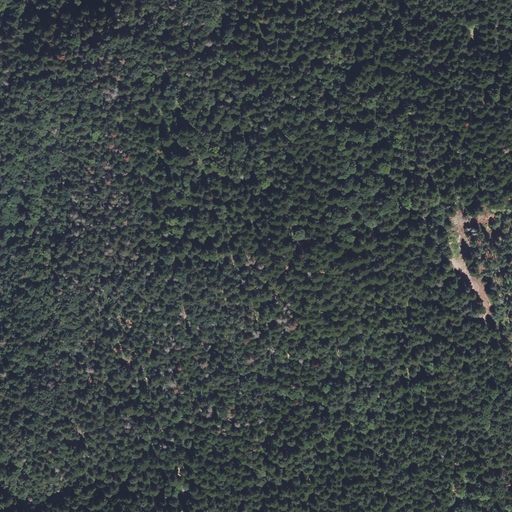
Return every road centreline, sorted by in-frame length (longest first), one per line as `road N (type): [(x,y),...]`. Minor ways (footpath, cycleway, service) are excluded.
road 1 (track): [(312,0),(264,56),(236,162),(187,208),(146,282),(146,381),(182,484),(182,511)]
road 2 (track): [(467,36),(420,121),(417,205),(431,237),(471,282),(511,366)]
road 3 (track): [(511,487),(416,467),(362,490),(308,499),(301,511)]
